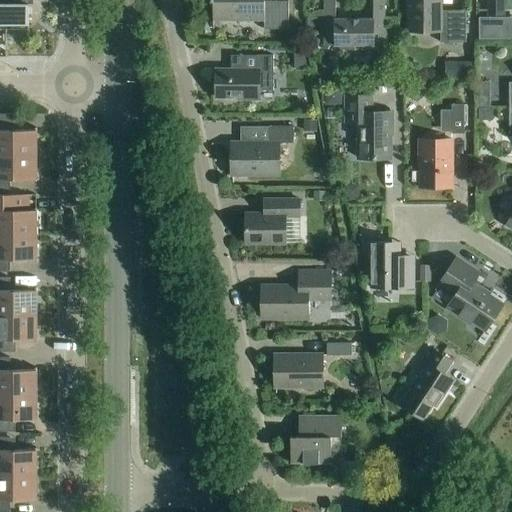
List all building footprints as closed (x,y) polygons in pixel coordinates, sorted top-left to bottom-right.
[(10,6),(9,0),(0,0),(0,41),(6,42),(6,29),(28,29),(28,6),(10,6)] [(210,0),(210,2),(213,2),(213,20),(264,20),(264,30),(288,30),(288,2),(264,2),(264,0),(210,0)] [(343,46),(343,51),(365,51),(365,46),(384,46),(383,0),(372,0),(372,20),(335,20),(335,0),(323,0),(324,46),(343,46)] [(407,0),(408,32),(440,32),(440,43),(465,43),(465,11),(440,11),(440,0),(407,0)] [(487,0),(488,11),(488,17),(504,17),(503,0),(487,0)] [(317,28),(317,14),(309,14),(309,28),(317,28)] [(305,58),(305,47),(294,48),(294,58),(305,58)] [(240,101),(259,101),(259,91),(273,91),(273,56),(256,56),(256,70),(215,70),(215,98),(240,98),(240,101)] [(457,63),(457,79),(473,79),(473,63),(457,63)] [(341,105),(341,89),(325,89),(326,105),(341,105)] [(422,99),(423,94),(420,89),(414,89),(410,91),(409,96),(412,101),(418,102),(422,99)] [(392,130),(392,113),(371,113),(371,96),(346,96),(346,124),(358,123),(358,159),(390,159),(390,130),(392,130)] [(483,117),(497,116),(496,103),(482,104),(483,117)] [(452,135),(464,135),(464,105),(452,105),(452,135)] [(0,155),(37,156),(37,131),(18,131),(18,115),(0,114),(0,155)] [(317,132),(317,121),(304,121),(304,132),(317,132)] [(268,127),(268,143),(231,143),(231,176),(279,176),(279,144),(293,144),(293,127),(268,127)] [(419,141),(419,188),(452,188),(452,141),(419,141)] [(0,195),(10,196),(10,180),(36,180),(37,156),(0,155),(0,195)] [(360,201),(360,185),(344,185),(344,201),(360,201)] [(325,202),(325,192),(313,192),(313,202),(325,202)] [(0,195),(0,235),(36,236),(36,211),(28,211),(28,196),(10,196),(0,195)] [(264,214),(245,214),(245,245),(285,245),(285,218),(299,218),(299,200),(264,200),(264,214)] [(36,236),(0,235),(0,272),(10,273),(10,260),(36,260),(36,236)] [(370,288),(400,288),(414,288),(414,257),(400,257),(400,243),(368,243),(368,258),(370,258),(370,288)] [(503,305),(472,285),(480,274),(456,258),(438,285),(455,296),(447,309),(460,317),(461,315),(485,331),(503,305)] [(420,267),(420,283),(431,283),(430,267),(420,267)] [(298,272),(298,286),(261,286),(261,320),(309,320),(309,301),(331,300),(331,272),(298,272)] [(0,315),(36,316),(36,291),(10,291),(10,279),(0,278),(0,315)] [(36,316),(0,315),(0,352),(10,353),(10,340),(36,340),(36,316)] [(327,345),(327,356),(352,356),(351,345),(327,345)] [(444,374),(452,363),(430,348),(422,361),(429,365),(421,377),(419,376),(400,405),(423,420),(433,405),(436,408),(454,381),(444,374)] [(275,355),(275,388),(322,388),(322,355),(275,355)] [(0,395),(36,396),(36,371),(10,371),(10,359),(0,358),(0,395)] [(36,396),(0,395),(0,432),(10,433),(10,420),(36,420),(36,396)] [(298,416),(298,437),(290,437),(290,464),(331,465),(331,460),(341,451),(341,438),(341,416),(298,416)] [(0,475),(36,476),(36,451),(10,451),(10,439),(0,438),(0,475)] [(36,476),(0,475),(0,511),(9,511),(10,500),(36,500),(36,476)]
